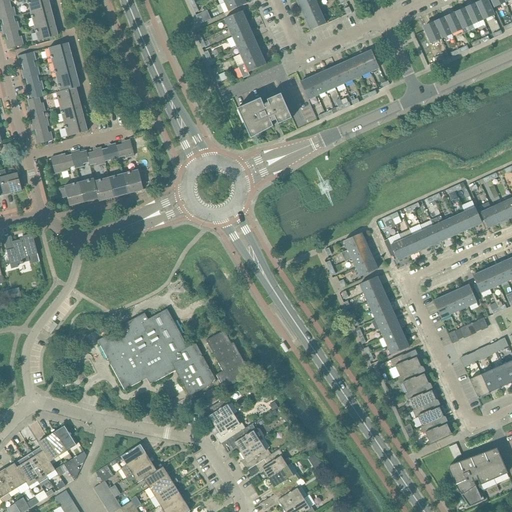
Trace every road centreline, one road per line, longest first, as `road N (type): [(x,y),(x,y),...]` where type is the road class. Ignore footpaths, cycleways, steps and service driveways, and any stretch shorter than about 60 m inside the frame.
road 1 (residential): [(511,233),(406,281),(473,425),(511,409)]
road 2 (residential): [(242,511),(198,439),(31,402)]
road 3 (secondary): [(281,302),(424,511)]
road 4 (residential): [(31,402),(25,350),(69,286),(79,240)]
